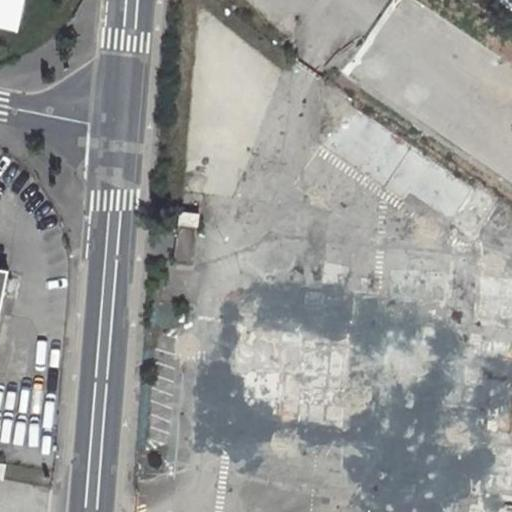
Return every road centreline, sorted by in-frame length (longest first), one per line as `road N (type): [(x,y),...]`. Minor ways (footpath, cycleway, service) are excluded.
road 1 (tertiary): [(122,131),(90,511)]
road 2 (unknown): [(367,11),(511,106)]
road 3 (tertiary): [(132,0),(122,131)]
road 4 (unclassified): [(0,107),(122,131)]
